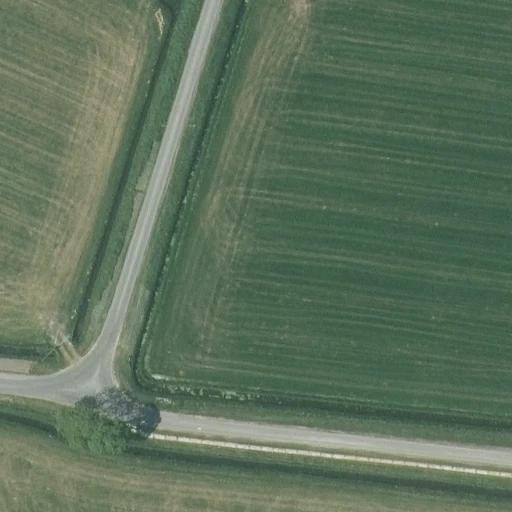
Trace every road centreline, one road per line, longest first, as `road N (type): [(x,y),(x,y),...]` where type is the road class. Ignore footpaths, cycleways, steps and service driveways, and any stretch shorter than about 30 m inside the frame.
road 1 (unclassified): [(511,468),(139,418),(85,400)]
road 2 (unclassified): [(85,400),(210,0)]
